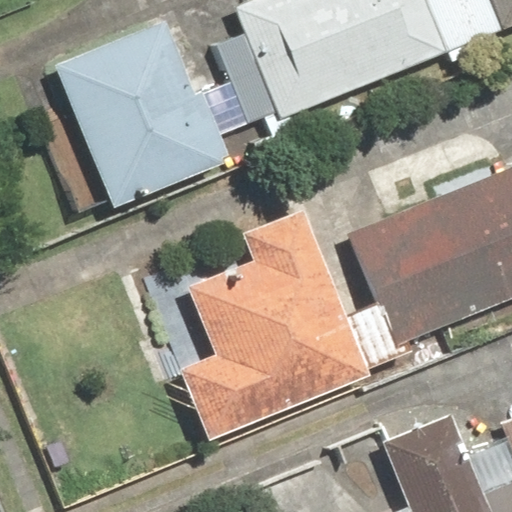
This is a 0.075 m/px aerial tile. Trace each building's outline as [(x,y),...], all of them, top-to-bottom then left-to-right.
[(280,116),(500,30),(488,0),(238,0),(235,2),(246,29),(276,107),(280,116)] [(511,0),(495,0),(507,28),(511,25),(511,0)] [(229,159),(217,131),(276,107),(246,29),(212,43),(227,79),(200,90),(168,15),(55,62),(115,207),(229,159)] [(511,292),(511,164),(349,232),(378,300),(395,342),(511,292)] [(179,364),(208,435),(401,356),(395,342),(378,300),(345,313),(302,208),(246,231),(254,252),(154,294),(171,335),(204,321),(215,349),(179,364)] [(511,511),(511,416),(464,436),(452,405),(384,432),(414,506),(399,511),(511,511)]
